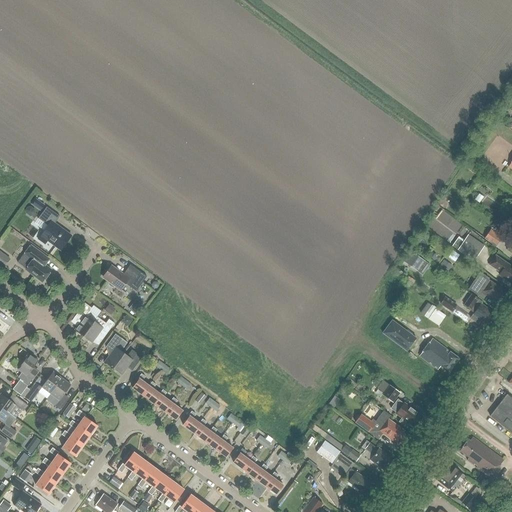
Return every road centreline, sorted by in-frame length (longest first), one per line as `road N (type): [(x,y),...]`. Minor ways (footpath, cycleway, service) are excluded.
road 1 (residential): [(260,511),(133,416)]
road 2 (residential): [(133,416),(81,376),(39,317)]
road 3 (secondary): [(382,511),(457,404)]
